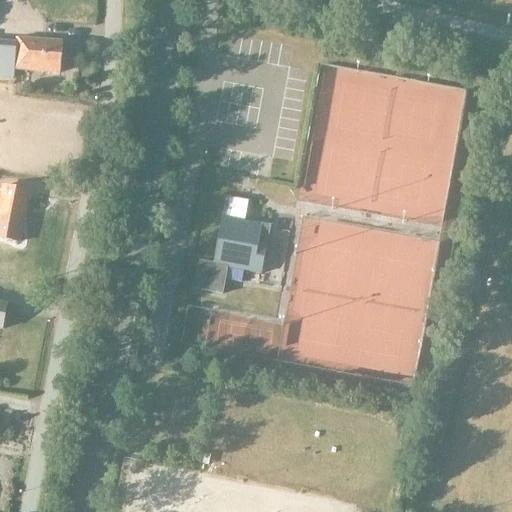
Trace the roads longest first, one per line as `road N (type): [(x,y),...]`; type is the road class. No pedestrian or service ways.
road 1 (residential): [(27,511),(104,109),(111,0)]
road 2 (unclassified): [(82,511),(151,159),(166,0)]
